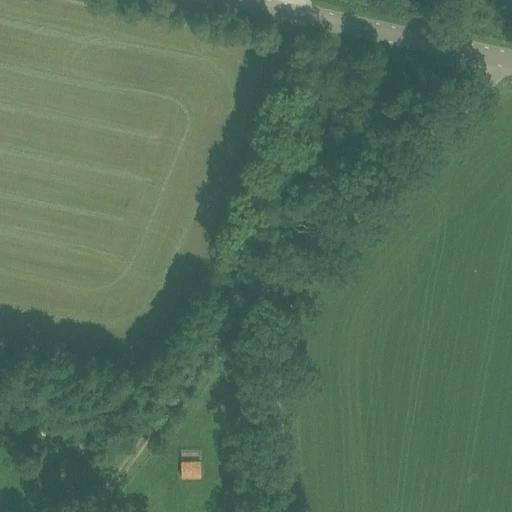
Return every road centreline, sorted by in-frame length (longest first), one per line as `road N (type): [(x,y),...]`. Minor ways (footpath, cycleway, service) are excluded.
road 1 (track): [(508,63),(240,312),(94,511)]
road 2 (tertiary): [(511,64),(211,0)]
